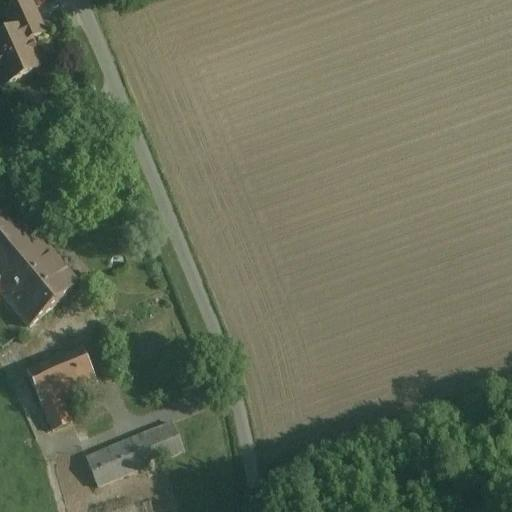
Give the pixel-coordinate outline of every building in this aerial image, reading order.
[(4,15),(13,35),(24,31),(30,42),(45,36),(29,2),(4,15)] [(32,47),(30,42),(24,31),(13,35),(0,41),(0,80),(4,89),(38,72),(34,61),(28,59),(32,47)] [(0,217),(0,294),(1,296),(29,329),(78,287),(12,208),(0,217)] [(97,386),(80,351),(26,376),(52,434),(71,426),(61,403),(97,386)] [(184,454),(172,424),(85,460),(96,490),(184,454)]
